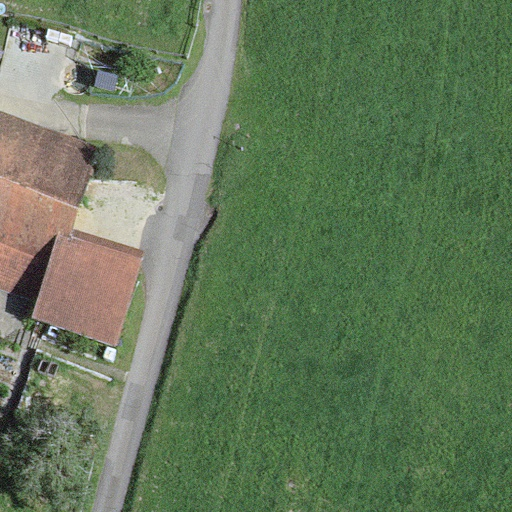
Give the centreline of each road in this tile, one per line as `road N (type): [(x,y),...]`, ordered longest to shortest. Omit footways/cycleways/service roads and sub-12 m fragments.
road 1 (unclassified): [(104,511),(217,97),(225,0)]
road 2 (track): [(0,111),(103,135),(204,145)]
